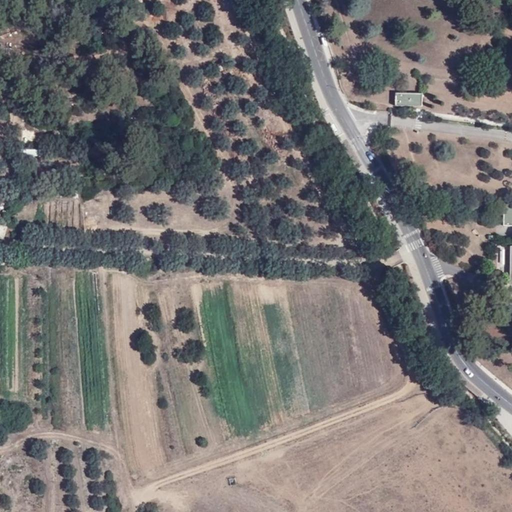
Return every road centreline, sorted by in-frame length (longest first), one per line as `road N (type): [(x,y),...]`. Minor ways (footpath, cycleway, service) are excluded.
road 1 (tertiary): [(295,0),(344,122),(406,226),(449,344),(511,408)]
road 2 (unknown): [(406,226),(363,246),(335,247),(10,228)]
